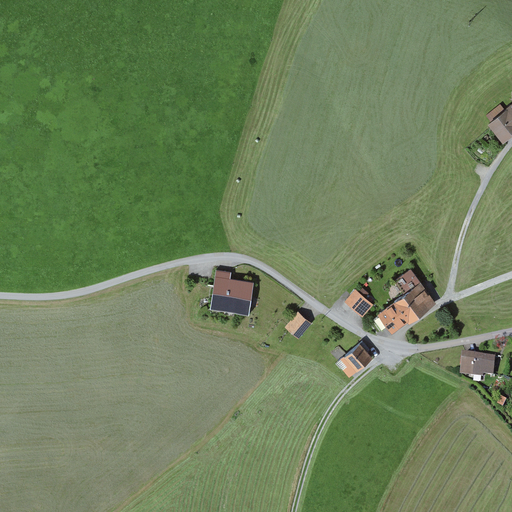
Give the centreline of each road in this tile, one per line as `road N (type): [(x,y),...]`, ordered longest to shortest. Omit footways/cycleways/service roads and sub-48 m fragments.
road 1 (unclassified): [(511,331),(425,348),(389,346),(266,268),(224,256),(70,295),(0,295)]
road 2 (track): [(295,511),(317,437),(338,400),(417,319),(511,275)]
